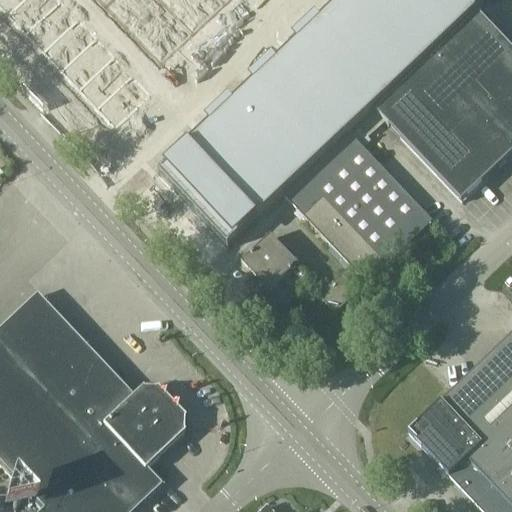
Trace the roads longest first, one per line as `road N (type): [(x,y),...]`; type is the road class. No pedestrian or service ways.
road 1 (unclassified): [(301,434),(0,117)]
road 2 (unclassified): [(301,434),(511,240)]
